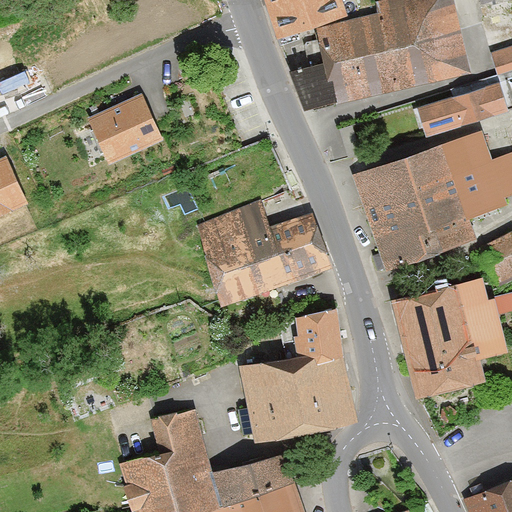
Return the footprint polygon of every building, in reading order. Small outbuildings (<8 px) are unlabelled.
[(327,105),(467,72),(450,0),(261,0),(276,43),(310,31),(327,105)] [(511,66),(511,42),(488,50),(495,72),(511,66)] [(495,79),(414,106),(424,134),(505,108),(495,79)] [(165,98),(99,128),(119,170),(184,140),(165,98)] [(350,172),(381,269),(472,239),(464,213),(502,199),(500,195),(511,190),(511,148),(488,157),(480,131),(350,172)] [(24,149),(0,159),(0,215),(45,194),(24,149)] [(215,304),(329,264),(309,205),(267,220),(257,197),(187,226),(215,304)] [(511,272),(511,231),(510,226),(475,243),(493,282),(511,272)] [(387,295),(410,397),(477,381),(473,359),(503,352),(490,296),(485,297),(480,275),(387,295)] [(498,308),(511,306),(511,290),(496,292),(498,308)] [(293,355),(339,350),(332,307),(289,313),(293,355)] [(353,422),(339,350),(293,355),(236,365),(250,441),(353,422)] [(203,511),(217,507),(208,470),(191,407),(147,417),(154,451),(116,461),(128,511),(203,511)] [(217,507),(290,482),(279,450),(208,470),(217,507)] [(511,511),(511,477),(461,498),(466,511),(511,511)] [(299,511),(290,482),(217,507),(203,511),(299,511)]
